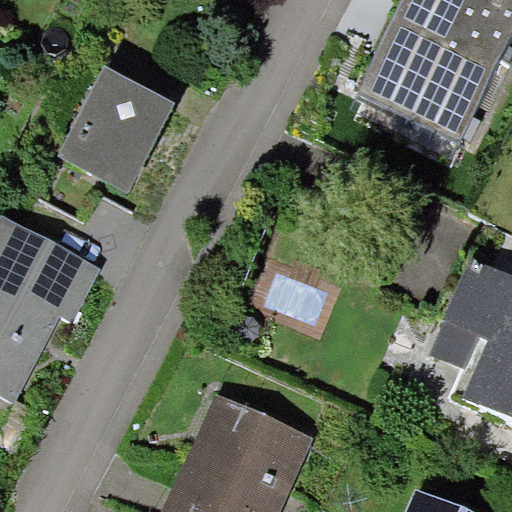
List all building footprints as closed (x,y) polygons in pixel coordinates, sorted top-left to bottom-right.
[(511,34),(511,0),(415,0),(372,99),(465,140),(511,34)] [(180,110),(117,79),(58,96),(75,139),(67,160),(148,191),(180,110)] [(80,316),(100,273),(0,226),(0,390),(24,402),(67,310),(80,316)] [(511,280),(473,264),(433,355),(467,369),(482,335),(492,339),(467,394),(511,413),(511,280)] [(284,511),(314,444),(217,401),(166,511),(284,511)] [(464,511),(418,491),(408,511),(464,511)]
